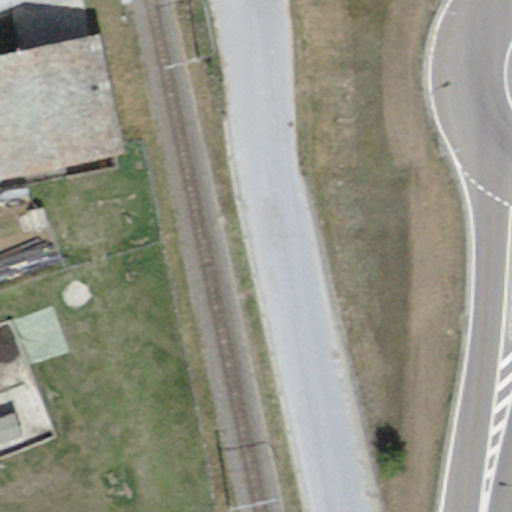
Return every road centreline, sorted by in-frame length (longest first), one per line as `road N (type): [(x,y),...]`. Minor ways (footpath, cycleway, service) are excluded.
road 1 (unclassified): [(260,0),(277,219),(339,511)]
road 2 (secondary): [(479,145),(487,263),(473,511)]
road 3 (secondary): [(472,25),(459,86),(479,145)]
